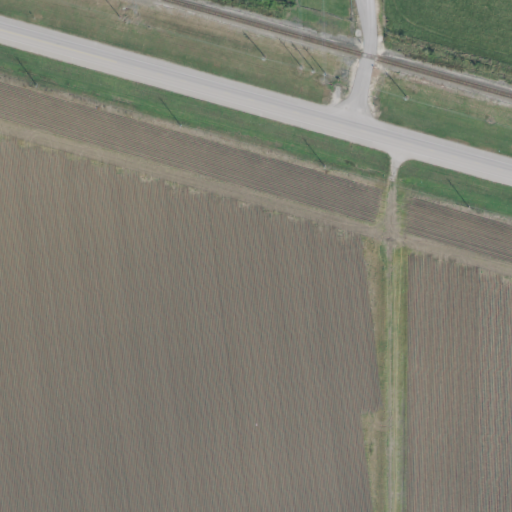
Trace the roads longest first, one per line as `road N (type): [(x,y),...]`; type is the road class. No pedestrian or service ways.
road 1 (primary): [(511,176),(0,30)]
road 2 (residential): [(394,511),(391,143)]
road 3 (residential): [(365,0),(358,133)]
